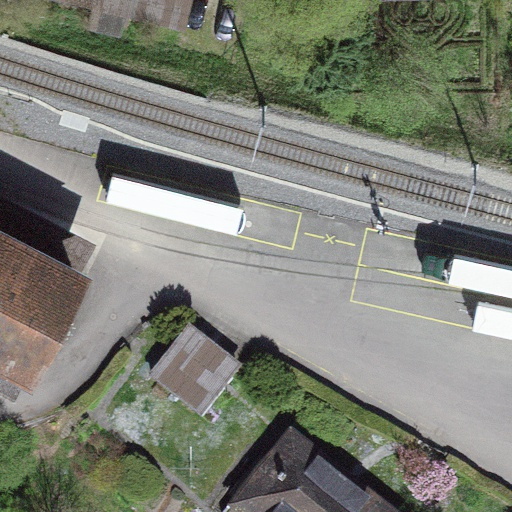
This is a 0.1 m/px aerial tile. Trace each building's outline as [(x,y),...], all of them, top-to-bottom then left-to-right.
[(74,0),(174,24),(180,0),(74,0)] [(0,230),(0,343),(28,358),(75,269),(0,230)] [(511,274),(511,244),(442,231),(436,261),(511,274)] [(186,332),(151,377),(202,417),(238,373),(186,332)] [(261,464),(233,500),(249,511),(371,511),(293,450),(273,474),(261,464)]
